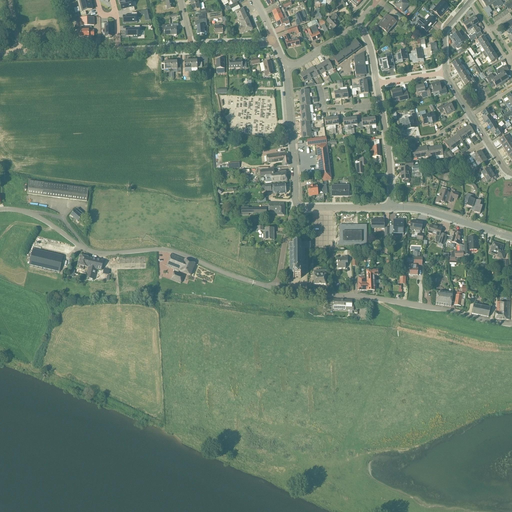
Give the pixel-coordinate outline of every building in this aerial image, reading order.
[(174,8),(172,0),(166,2),(167,10),(174,8)] [(238,0),(229,0),(232,5),(226,8),(227,11),(230,10),(231,10),(238,6),(237,3),(239,1),(238,0)] [(409,5),(403,0),(399,0),(394,6),(402,13),(409,5)] [(492,4),(489,0),(482,0),(482,1),(486,7),(483,9),(487,15),(489,18),(491,16),(489,13),(492,12),(489,6),(492,4)] [(448,7),(441,1),(432,11),(439,17),(445,10),(446,11),(448,7)] [(133,8),(131,2),(120,5),(122,11),(129,9),(133,8)] [(340,4),(335,7),(339,12),(344,9),(346,7),(345,4),(343,2),(340,4)] [(92,10),(91,4),(79,7),(80,13),(86,12),(92,10)] [(247,19),(243,9),(235,12),(240,23),(242,27),(238,29),(240,35),(244,33),(252,30),(248,19),(247,19)] [(274,17),(285,12),(285,13),(287,12),(286,9),(284,10),(283,9),(279,10),(279,9),(272,12),(274,17)] [(403,18),(394,10),(388,16),(387,15),(378,26),(387,34),(396,23),(397,24),(403,18)] [(285,12),(274,17),(276,22),(287,18),(289,18),(288,15),(286,16),(285,13),(285,12)] [(301,12),(295,14),(295,15),(300,25),(305,22),(301,12)] [(338,26),(334,21),(338,18),(335,14),(331,18),(331,17),(326,21),(331,27),(329,29),(332,31),(334,30),(338,26)] [(207,26),(206,15),(201,15),(202,16),(198,16),(199,22),(195,22),(196,26),(197,26),(198,35),(204,34),(203,27),(207,26)] [(433,25),(435,23),(427,16),(425,18),(427,20),(424,23),(420,20),(417,24),(421,27),(420,27),(426,32),(433,25)] [(472,27),(476,32),(479,37),(482,35),(480,33),(480,32),(481,31),(479,28),(477,28),(475,25),(478,23),(474,17),(468,21),(473,27),(472,27)] [(287,18),(276,22),(278,27),(285,24),(286,26),(290,25),(287,18)] [(94,26),(94,19),(80,19),(80,27),(85,26),(86,30),(80,30),(80,33),(80,36),(81,36),(81,37),(81,38),(85,38),(85,37),(89,37),(94,37),(94,30),(91,30),(91,26),(94,26)] [(463,24),(467,31),(472,27),(473,27),(468,21),(463,24)] [(170,29),(171,29),(171,25),(160,26),(163,36),(165,35),(165,36),(171,36),(170,29)] [(218,26),(218,28),(214,28),(214,34),(223,34),(223,28),(219,28),(219,26),(218,26)] [(301,33),(299,26),(287,30),(289,35),(295,32),(296,35),(301,33)] [(310,29),(307,30),(310,36),(313,42),(321,38),(318,32),(313,34),(312,32),(314,31),(312,28),(310,29)] [(138,38),(138,37),(140,36),(140,30),(134,30),(126,30),(126,37),(133,37),(133,38),(138,38)] [(452,46),(453,49),(456,47),(457,49),(458,49),(461,48),(461,46),(463,45),(462,43),(468,39),(466,36),(462,38),(458,32),(450,38),(454,44),(452,46)] [(477,38),(479,37),(476,32),(475,33),(475,34),(471,36),(469,37),(471,42),(475,39),(476,40),(477,39),(477,38)] [(287,35),(284,36),(286,42),(287,48),(300,46),(298,39),(290,41),(287,35)] [(480,46),(487,42),(483,37),(475,42),(477,45),(479,44),(480,46)] [(348,46),(348,47),(353,54),(358,51),(362,49),(359,45),(356,41),(355,41),(356,42),(353,44),(352,43),(348,46)] [(490,47),(487,42),(480,46),(481,47),(479,47),(481,50),(482,49),(484,52),(490,47)] [(425,49),(427,58),(437,56),(435,44),(430,45),(430,48),(425,49)] [(340,52),(341,52),(346,59),(350,56),(351,56),(354,54),(353,54),(348,47),(345,49),(345,48),(340,52)] [(482,53),(485,58),(487,57),(494,53),(490,47),(484,52),(482,53)] [(404,61),(408,60),(406,50),(400,51),(401,54),(396,55),(396,56),(393,56),(395,65),(397,64),(405,63),(404,61)] [(423,62),(421,50),(415,51),(416,54),(409,55),(410,61),(412,61),(412,63),(423,62)] [(341,52),(340,52),(338,54),(337,54),(332,57),(338,65),(343,61),(343,62),(346,60),(346,59),(341,52)] [(363,53),(352,60),(352,61),(355,61),(355,63),(354,63),(355,67),(364,66),(364,65),(363,62),(364,62),(363,53)] [(487,57),(485,58),(486,59),(487,61),(489,60),(491,62),(497,58),(494,53),(487,57)] [(386,54),(386,58),(386,59),(387,62),(382,63),(383,71),(394,69),(392,58),(390,58),(390,54),(386,54)] [(216,60),(216,70),(221,70),(221,74),(224,74),(224,69),(224,59),(216,60)] [(229,61),(230,69),(242,68),(246,68),(246,62),(242,62),(242,60),(229,61)] [(321,64),(326,72),(332,68),(327,60),(321,64)] [(455,70),(461,66),(462,66),(463,65),(462,63),(460,64),(458,60),(451,64),(455,70)] [(171,70),(171,73),(171,79),(172,79),(172,81),(174,81),(174,79),(174,73),(181,72),(181,62),(177,62),(171,62),(171,70)] [(270,62),(264,63),(260,64),(261,72),(264,71),(266,76),(273,75),(270,62)] [(314,68),(318,75),(319,76),(326,72),(321,64),(314,68)] [(138,65),(131,65),(131,67),(131,74),(131,76),(138,76),(138,78),(142,78),(142,72),(138,72),(138,65)] [(355,67),(356,72),(355,72),(356,76),(360,76),(360,78),(365,77),(364,75),(366,75),(365,75),(364,71),(365,71),(365,65),(364,65),(364,66),(355,67)] [(462,66),(461,66),(455,70),(458,75),(465,71),(462,66)] [(498,77),(502,84),(508,80),(504,73),(509,70),(506,66),(504,67),(504,66),(498,70),(501,75),(498,77)] [(120,72),(117,72),(117,78),(121,78),(121,74),(131,74),(131,67),(120,68),(121,72),(120,72)] [(307,71),(311,79),(318,75),(313,67),(307,71)] [(305,83),(311,79),(307,71),(300,75),(305,83)] [(468,77),(465,71),(458,75),(462,81),(468,77)] [(497,88),(502,84),(498,77),(494,79),(492,74),(486,78),(489,83),(492,81),(497,88)] [(468,77),(462,81),(465,86),(468,84),(470,87),(476,84),(471,75),(468,77)] [(340,89),(341,92),(342,100),(348,99),(347,91),(346,88),(343,88),(342,81),(339,81),(340,89)] [(350,87),(351,90),(368,88),(367,81),(359,82),(359,86),(350,87)] [(440,88),(439,83),(431,85),(433,94),(439,92),(440,96),(447,94),(445,87),(440,88)] [(415,88),(417,95),(418,100),(431,96),(429,89),(424,90),(423,86),(415,88)] [(369,94),(368,88),(351,90),(351,94),(352,94),(353,96),(356,95),(356,92),(360,91),(361,95),(369,94)] [(301,99),(310,98),(309,90),(300,91),(301,99)] [(402,95),(400,90),(391,92),(393,100),(398,98),(399,102),(408,100),(407,94),(402,95)] [(182,98),(172,99),(173,107),(175,106),(183,105),(182,98)] [(310,98),(301,99),(302,107),(309,106),(311,106),(310,98)] [(442,105),(437,109),(440,114),(444,112),(447,116),(454,111),(449,104),(444,108),(442,105)] [(131,106),(131,114),(140,114),(142,114),(142,107),(131,106)] [(310,113),(309,106),(302,107),(300,107),(301,114),(310,113)] [(27,107),(27,116),(39,116),(40,108),(27,107)] [(483,121),(491,116),(490,115),(493,113),(492,111),(489,113),(487,109),(480,114),(482,117),(481,117),(483,121)] [(176,116),(174,116),(174,119),(185,117),(184,110),(176,111),(176,116)] [(10,112),(0,112),(0,120),(8,119),(10,119),(10,112)] [(301,114),(302,122),(310,121),(310,122),(311,122),(310,113),(301,114)] [(436,123),(434,113),(422,116),(424,125),(430,123),(430,124),(436,123)] [(403,119),(399,120),(401,128),(403,128),(404,131),(419,127),(416,114),(408,116),(403,117),(402,118),(403,119)] [(27,116),(27,124),(39,124),(39,116),(27,116)] [(488,126),(494,122),(491,116),(483,121),(485,123),(486,122),(488,126)] [(185,117),(174,119),(175,126),(186,124),(185,117)] [(333,134),(331,118),(326,119),(325,118),(322,119),(322,124),(320,125),(321,130),(326,130),(326,127),(329,127),(330,135),(331,135),(331,140),(334,139),(333,134)] [(360,128),(360,123),(359,120),(357,121),(356,118),(350,119),(352,139),(354,139),(353,136),(355,135),(354,129),(354,126),(357,126),(357,129),(360,128)] [(370,130),(370,135),(370,137),(377,135),(377,132),(376,132),(374,132),(374,130),(373,129),(372,129),(372,126),(376,126),(376,122),(378,122),(378,118),(368,119),(369,127),(370,130)] [(352,139),(350,119),(343,119),(344,127),(348,127),(348,131),(349,131),(349,136),(343,136),(343,140),(352,139)] [(362,123),(360,123),(360,131),(363,130),(363,127),(369,127),(368,119),(362,120),(362,123)] [(302,130),(311,129),(310,122),(310,121),(302,122),(301,122),(302,130)] [(498,128),(494,122),(488,126),(491,130),(490,131),(491,133),(498,128)] [(8,124),(0,124),(0,127),(0,132),(11,131),(11,128),(9,129),(8,124)] [(498,128),(491,133),(493,136),(494,135),(496,138),(503,134),(501,131),(506,128),(505,125),(499,129),(498,128)] [(468,126),(462,130),(468,138),(474,133),(468,126)] [(311,133),(311,129),(302,130),(302,138),(314,137),(314,132),(311,133)] [(462,142),(468,138),(462,130),(456,134),(457,136),(462,142)] [(11,131),(0,132),(1,140),(12,139),(11,131)] [(183,135),(179,135),(179,146),(191,145),(190,132),(183,133),(183,135)] [(29,133),(28,141),(31,141),(39,142),(40,135),(29,133)] [(153,134),(153,147),(164,147),(164,136),(160,136),(160,134),(153,134)] [(498,141),(502,146),(511,140),(507,135),(498,141)] [(457,136),(451,140),(457,148),(463,144),(462,142),(457,136)] [(326,137),(307,140),(308,146),(315,146),(316,146),(321,180),(323,180),(323,181),(331,180),(326,137)] [(451,152),(457,148),(451,140),(445,144),(450,151),(451,152)] [(505,151),(511,146),(511,141),(511,140),(502,146),(505,151)] [(379,157),(378,143),(378,141),(374,141),(374,147),(370,147),(370,157),(379,157)] [(27,150),(27,153),(38,154),(39,147),(30,146),(30,150),(27,150)] [(421,158),(428,157),(426,149),(427,149),(426,147),(419,148),(421,158)] [(434,148),(435,158),(443,156),(441,147),(434,148)] [(421,158),(419,148),(411,150),(413,160),(421,158)] [(435,158),(434,148),(427,149),(426,149),(428,157),(428,159),(435,158)] [(289,165),(287,152),(266,155),(268,164),(274,163),(283,162),(284,166),(289,165)] [(487,161),(480,152),(471,158),(477,167),(487,161)] [(27,153),(26,160),(37,162),(38,154),(27,153)] [(367,167),(366,159),(359,160),(359,165),(356,165),(356,175),(364,174),(363,167),(367,167)] [(464,162),(462,163),(469,173),(471,171),(464,162)] [(492,170),(489,166),(484,169),(485,171),(481,173),(487,183),(491,180),(492,182),(497,178),(495,175),(493,176),(490,171),(492,170)] [(409,182),(409,180),(409,168),(401,168),(402,175),(401,175),(401,180),(403,180),(403,182),(404,183),(408,183),(409,182)] [(421,168),(412,168),(412,177),(421,177),(421,168)] [(257,176),(250,177),(249,169),(243,169),(244,185),(257,184),(257,176)] [(274,169),(260,171),(261,175),(265,175),(265,183),(286,181),(286,170),(279,171),(280,174),(274,174),(274,169)] [(88,189),(29,181),(27,194),(87,202),(88,189)] [(286,194),(285,184),(272,185),(273,195),(286,194)] [(327,194),(326,185),(308,187),(309,196),(319,195),(319,191),(321,190),(321,189),(323,189),(323,194),(327,194)] [(349,196),(349,186),(332,186),(332,197),(349,196)] [(440,194),(439,198),(437,197),(435,203),(439,204),(441,205),(442,204),(443,203),(445,204),(449,193),(440,190),(439,194),(440,194)] [(459,194),(451,191),(449,198),(457,200),(459,194)] [(472,208),(473,206),(472,206),(474,200),(472,199),(473,196),(467,194),(465,200),(468,201),(466,206),(472,208)] [(472,206),(473,206),(476,207),(474,213),(480,214),(482,206),(480,206),(481,202),(474,200),(472,206)] [(284,203),(269,203),(269,214),(277,214),(277,216),(284,216),(284,203)] [(249,214),(266,214),(266,209),(248,210),(248,208),(241,208),(241,216),(249,216),(249,214)] [(85,216),(77,209),(75,211),(71,216),(78,222),(82,217),(83,218),(85,216)] [(384,228),(384,220),(372,220),(372,229),(384,228)] [(404,220),(394,220),(393,235),(403,235),(404,220)] [(422,223),(411,221),(409,230),(421,231),(422,223)] [(338,246),(360,246),(360,249),(366,249),(366,246),(367,246),(367,225),(339,225),(340,242),(338,242),(338,246)] [(434,227),(430,226),(428,233),(436,236),(435,239),(436,242),(438,243),(437,246),(443,248),(447,235),(441,234),(440,234),(442,228),(435,226),(434,227)] [(274,240),(274,229),(265,229),(265,240),(274,240)] [(459,246),(461,241),(459,241),(460,238),(459,237),(460,234),(451,232),(448,240),(452,241),(451,243),(459,246)] [(470,255),(470,250),(477,250),(477,237),(468,238),(468,246),(464,246),(464,255),(465,259),(468,259),(469,257),(469,255),(470,255)] [(295,240),(295,241),(293,243),(292,242),(292,243),(290,243),(289,243),(290,274),(289,274),(290,275),(290,274),(293,274),(293,275),(294,275),(294,277),(293,278),(294,279),(294,278),(300,278),(301,279),(301,278),(301,277),(301,274),(305,274),(305,275),(306,274),(305,273),(305,249),(310,249),(310,243),(302,243),(301,242),(300,243),(299,241),(299,240),(298,241),(296,241),(295,240)] [(491,248),(490,253),(494,254),(498,255),(497,257),(503,259),(505,253),(501,252),(503,246),(493,243),(492,248),(491,248)] [(64,254),(33,247),(28,267),(59,274),(64,254)] [(351,260),(351,251),(347,251),(347,257),(342,257),(342,259),(338,259),(338,268),(345,268),(345,265),(347,265),(347,263),(348,263),(347,260),(351,260)] [(464,258),(463,251),(455,252),(451,252),(451,257),(450,257),(450,261),(455,261),(455,258),(464,258)] [(166,266),(175,270),(174,272),(175,272),(171,280),(181,284),(184,276),(178,273),(179,271),(190,276),(195,264),(171,254),(166,266)] [(86,267),(88,268),(86,278),(94,280),(97,269),(102,271),(104,261),(90,258),(80,256),(77,268),(83,270),(84,267),(86,267)] [(413,276),(418,276),(418,269),(418,265),(422,265),(422,258),(414,257),(414,264),(409,264),(409,269),(410,269),(409,276),(410,276),(410,277),(413,277),(413,276)] [(326,285),(325,271),(314,271),(314,285),(326,285)] [(366,272),(367,281),(374,280),(374,277),(379,276),(379,271),(366,272)] [(358,291),(367,291),(367,283),(365,283),(365,280),(365,275),(358,275),(358,280),(358,291)] [(453,294),(440,292),(439,297),(437,297),(436,305),(451,307),(453,294)] [(461,305),(463,306),(464,300),(462,299),(462,294),(456,293),(454,305),(461,306),(461,305)] [(352,301),(334,300),(333,310),(346,311),(353,311),(353,306),(352,306),(352,301)] [(472,314),(488,318),(490,309),(477,306),(477,303),(474,302),(472,314)] [(509,320),(510,303),(497,302),(497,319),(509,320)]
